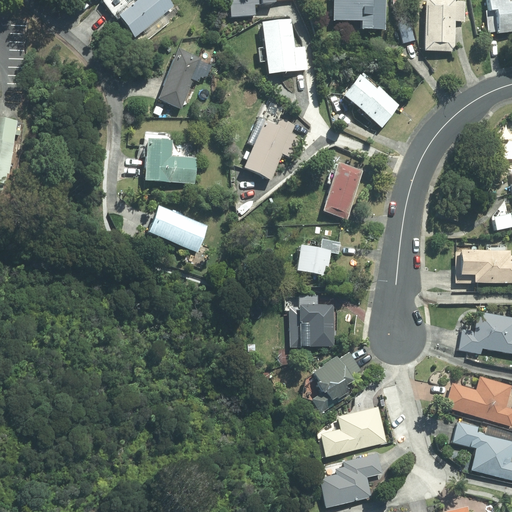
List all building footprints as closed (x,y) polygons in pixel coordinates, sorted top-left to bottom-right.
[(133,38),(172,7),(166,0),(100,0),(99,1),(115,21),(118,19),(133,38)] [(276,0),(230,0),(232,16),(255,14),(255,4),(262,4),(262,2),(277,1),(276,0)] [(383,31),(383,0),(330,0),(330,22),(360,23),(360,31),(383,31)] [(423,0),(422,52),(453,53),(454,22),(463,23),(464,2),(454,2),(454,0),(423,0)] [(496,34),(511,31),(511,0),(485,0),(487,11),(483,11),(486,33),(496,32),(496,34)] [(267,75),(307,70),(304,48),(293,49),(290,20),(261,24),(267,75)] [(413,41),(409,21),(397,24),(402,44),(413,41)] [(177,50),(157,100),(181,110),(201,60),(177,50)] [(342,96),(381,128),(399,106),(361,74),(342,96)] [(255,98),(260,91),(256,88),(250,95),(255,98)] [(6,176),(14,123),(0,120),(0,185),(2,186),(4,176),(6,176)] [(290,136),(294,127),(279,121),(276,128),(263,122),(242,170),(270,182),(281,156),(291,160),(299,140),(290,136)] [(507,169),(511,168),(511,125),(511,122),(499,125),(501,135),(495,136),(498,149),(494,150),(496,162),(506,160),(507,169)] [(143,182),(194,185),(196,159),(170,157),(171,142),(146,140),(143,182)] [(347,221),(363,172),(338,164),(322,213),(347,221)] [(169,213),(156,208),(146,234),(195,253),(205,227),(180,217),(181,215),(170,211),(169,213)] [(329,252),(298,247),(294,273),(322,277),(323,268),(327,268),(329,252)] [(454,284),(511,283),(511,256),(510,256),(509,251),(459,251),(459,253),(454,253),(454,284)] [(334,347),(333,305),(298,306),(298,308),(289,308),(289,348),(302,348),(302,345),(309,345),(309,348),(334,347)] [(480,349),(511,354),(511,318),(476,312),(472,332),(460,330),(456,351),(479,355),(480,349)] [(255,345),(247,345),(248,353),(255,352),(255,345)] [(310,401),(318,415),(350,395),(345,387),(353,382),(350,378),(360,372),(348,353),(337,360),(335,357),(321,366),(322,367),(312,373),(318,383),(315,384),(321,394),(310,401)] [(267,383),(273,379),(269,373),(263,376),(267,383)] [(444,408),(511,427),(511,425),(511,409),(505,407),(511,386),(479,377),(475,390),(451,384),(444,408)] [(318,435),(324,458),(385,443),(377,408),(336,418),(339,430),(318,435)] [(511,463),(508,462),(511,446),(511,441),(475,433),(476,428),(456,423),(451,443),(475,449),(469,471),(511,481),(511,463)] [(325,509),(371,498),(366,478),(382,475),(377,454),(342,462),(344,468),(334,470),(335,475),(318,480),(325,509)]
